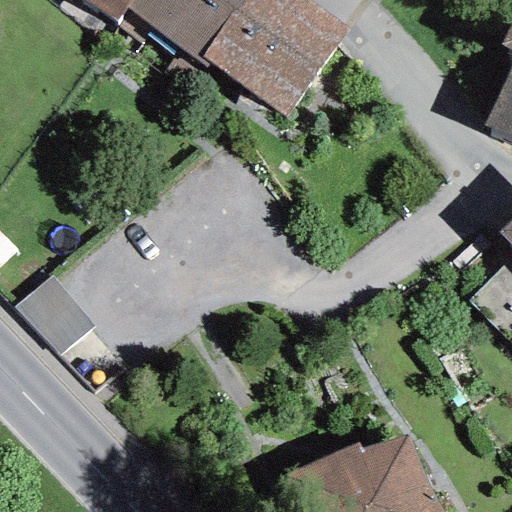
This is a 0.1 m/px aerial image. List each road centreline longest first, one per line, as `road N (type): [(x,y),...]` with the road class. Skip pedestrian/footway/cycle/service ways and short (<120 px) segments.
road 1 (residential): [(511,164),(462,134),(337,0)]
road 2 (secondary): [(121,511),(0,382)]
